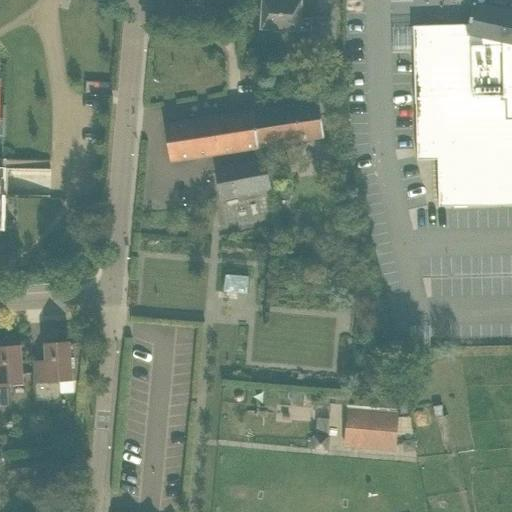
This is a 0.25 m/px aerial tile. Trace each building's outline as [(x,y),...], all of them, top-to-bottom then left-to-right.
[(311,31),(310,46),(329,46),(331,20),(300,18),(301,0),(262,0),(261,30),(311,31)] [(473,4),(467,24),(413,25),(417,160),(437,160),(439,207),(511,204),(511,12),(473,4)] [(165,125),(170,161),(324,137),(319,102),(165,125)] [(331,124),(332,136),(342,135),(341,123),(331,124)] [(329,160),(331,174),(343,172),(341,158),(329,160)] [(214,169),(219,200),(272,190),(266,160),(214,169)] [(247,294),(249,277),(224,274),(222,292),(247,294)] [(73,381),(70,341),(44,343),(46,360),(33,361),(35,403),(57,402),(61,397),(60,382),(73,381)] [(10,386),(24,385),(21,345),(0,346),(0,405),(7,405),(11,400),(10,386)] [(308,395),(308,400),(312,400),(312,404),(318,404),(318,395),(308,395)] [(336,397),(336,405),(349,406),(350,398),(336,397)] [(395,447),(397,417),(348,413),(345,443),(395,447)] [(414,441),(404,443),(406,453),(416,451),(414,441)] [(7,445),(0,445),(0,457),(8,456),(7,445)] [(0,458),(0,468),(5,469),(2,507),(26,509),(27,504),(53,505),(54,486),(49,486),(50,474),(40,473),(41,455),(0,458)]
